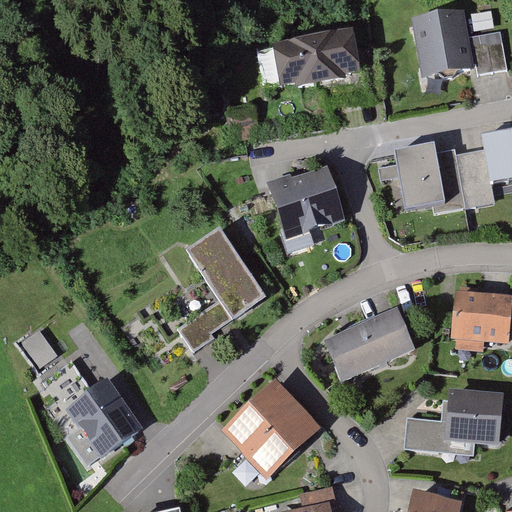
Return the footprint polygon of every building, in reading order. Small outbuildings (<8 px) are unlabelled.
[(460,19),(411,28),(421,86),(471,77),(460,19)] [(350,37),(268,54),(277,97),(359,81),(350,37)] [(511,139),(475,146),(476,157),(438,164),(434,145),(386,154),(396,214),(425,209),(426,215),(458,210),(456,195),(511,185),(511,139)] [(323,174),(265,192),(285,254),(312,245),(310,237),(340,227),(323,174)] [(214,309),(177,333),(193,358),(213,346),(209,340),(259,308),(214,240),(182,261),(214,309)] [(511,309),(511,301),(452,297),(448,342),(509,347),(511,309)] [(396,318),(322,346),(338,387),(412,359),(396,318)] [(42,374),(63,359),(44,332),(23,347),(42,374)] [(72,366),(45,384),(97,466),(140,438),(108,388),(93,398),(72,366)] [(319,436),(270,386),(217,438),(267,488),(319,436)] [(443,424),(409,420),(405,455),(475,462),(476,451),(498,454),(503,404),(446,397),(443,424)] [(302,511),(337,511),(334,494),(300,500),(302,511)] [(459,511),(461,507),(408,497),(405,511),(459,511)]
